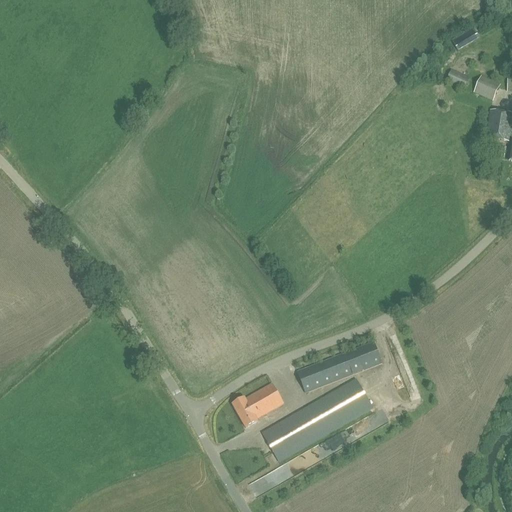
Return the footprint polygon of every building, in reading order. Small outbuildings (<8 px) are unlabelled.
[(475,39),(480,35),(474,25),(468,29),(475,39)] [(465,88),(470,78),(452,70),(447,80),(465,88)] [(501,84),(482,76),(479,83),(475,92),(493,100),(501,84)] [(511,161),(511,134),(511,130),(511,113),(491,110),(487,138),(511,141),(511,145),(509,161),(511,161)] [(306,394),(383,364),(374,342),(298,372),(306,394)] [(279,462),(373,408),(357,380),(263,434),(279,462)] [(257,420),(284,404),(273,384),(246,399),(245,398),(233,405),(246,428),(258,421),(257,420)] [(411,395),(414,402),(427,395),(423,389),(411,395)] [(346,445),(373,432),(368,422),(341,434),(346,445)] [(339,439),(323,446),(328,458),(344,451),(339,439)]
